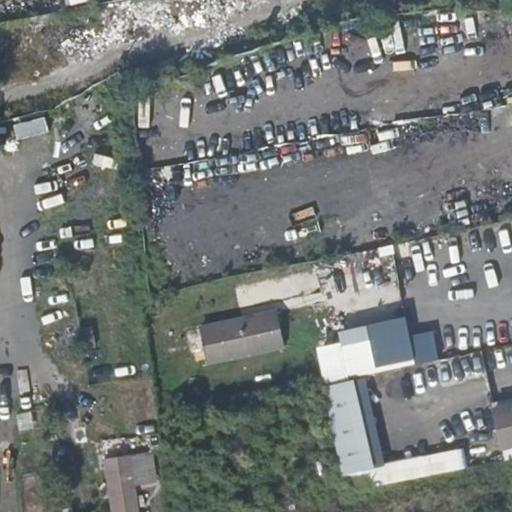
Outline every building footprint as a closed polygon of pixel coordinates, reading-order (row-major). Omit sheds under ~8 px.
[(16,122),(20,138),(50,130),(46,114),(16,122)] [(373,277),(369,262),(352,265),(354,274),(355,280),(373,277)] [(339,282),(345,281),(342,269),(317,274),(316,272),(294,276),(299,301),(339,292),(340,291),(339,282)] [(291,298),(288,279),(261,286),(265,304),(291,298)] [(371,316),(368,306),(341,312),(344,322),(371,316)] [(260,340),(259,332),(203,344),(207,359),(259,348),(257,341),(260,340)] [(511,439),(511,401),(492,405),(500,442),(511,439)] [(103,457),(111,511),(139,511),(135,485),(158,481),(152,449),(103,457)] [(377,464),(381,483),(400,479),(424,475),(452,469),(458,468),(455,449),(377,464)]
